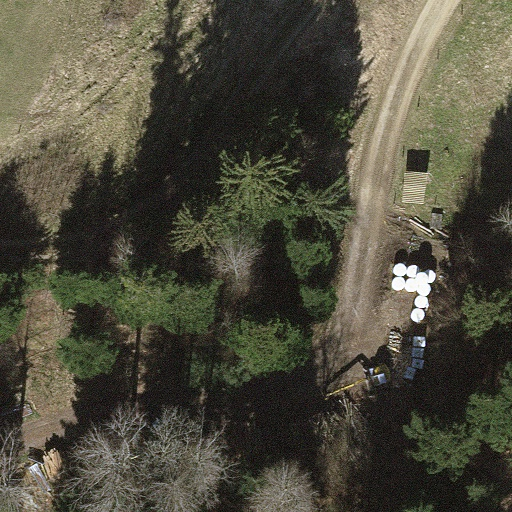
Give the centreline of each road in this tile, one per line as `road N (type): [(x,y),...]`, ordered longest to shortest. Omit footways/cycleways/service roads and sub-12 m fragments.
road 1 (track): [(442,0),(401,99),(353,332),(297,380),(40,415),(0,436)]
road 2 (track): [(0,256),(61,265),(179,228),(249,145),(330,0)]
